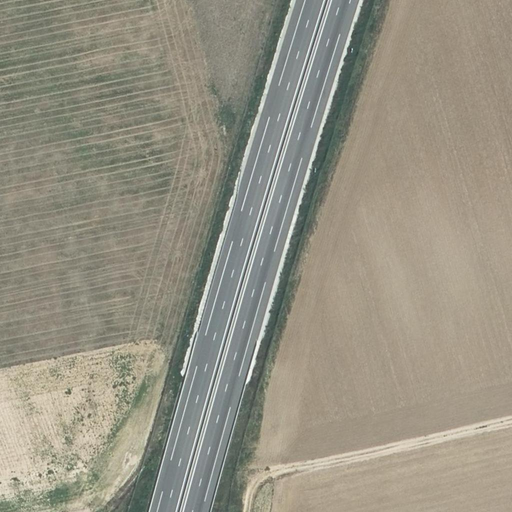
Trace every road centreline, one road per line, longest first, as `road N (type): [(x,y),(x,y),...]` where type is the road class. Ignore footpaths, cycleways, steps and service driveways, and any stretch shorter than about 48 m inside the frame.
road 1 (motorway): [(188,511),(340,0)]
road 2 (motorway): [(313,0),(162,511)]
road 3 (track): [(511,421),(284,468),(256,481),(246,511)]
